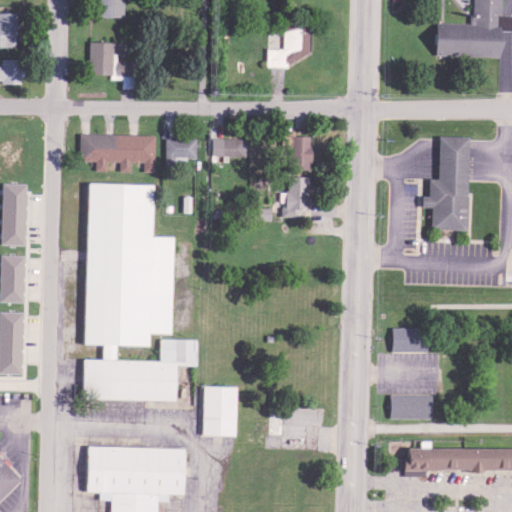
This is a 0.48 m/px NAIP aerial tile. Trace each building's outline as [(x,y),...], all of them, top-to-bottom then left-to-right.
[(431,60),(499,62),(500,34),(511,34),(511,14),(498,14),(498,0),(469,0),(468,25),(432,24),(431,60)] [(0,43),(12,44),(13,10),(0,9),(0,43)] [(310,18),(281,17),(280,46),(263,45),(263,60),(305,61),(306,29),(310,30),(310,18)] [(85,71),(107,71),(107,76),(118,77),(118,86),(131,86),(131,59),(111,58),(112,39),(85,39),(85,71)] [(18,57),(0,56),(0,80),(17,81),(18,57)] [(152,132),(75,130),(75,158),(92,158),(91,167),(103,168),(103,158),(116,158),(116,168),(127,169),(127,158),(140,159),(140,168),(151,168),(152,132)] [(192,136),(162,135),(161,161),(183,161),(183,155),(192,155),(192,136)] [(207,153),(241,154),(242,136),(207,135),(207,153)] [(466,138),(462,232),(426,230),(428,181),(435,182),(437,137),(466,138)] [(306,174),(285,173),(284,189),(276,188),(276,199),(280,199),(279,213),(305,214),(306,174)] [(0,240),(20,242),(23,180),(0,179),(0,240)] [(85,187),(82,344),(98,344),(98,358),(78,357),(78,387),(95,387),(94,399),(171,400),(171,366),(194,367),(194,338),(153,337),(153,360),(112,359),(112,347),(144,348),(144,332),(167,332),(169,239),(147,239),(148,188),(85,187)] [(268,205),(250,205),(249,217),(267,217),(268,205)] [(0,298),(20,299),(21,252),(0,251),(0,298)] [(19,308),(0,308),(0,370),(17,370),(19,308)] [(390,328),(389,352),(422,353),(423,329),(390,328)] [(197,385),(197,436),(231,436),(232,385),(197,385)] [(385,393),(385,418),(428,418),(428,394),(385,393)] [(81,445),(80,490),(92,490),(91,500),(105,501),(105,511),(150,511),(151,503),(161,503),(161,493),(177,493),(178,447),(81,445)] [(511,448),(402,448),(402,470),(511,469),(511,448)] [(0,500),(21,480),(0,458),(0,500)]
